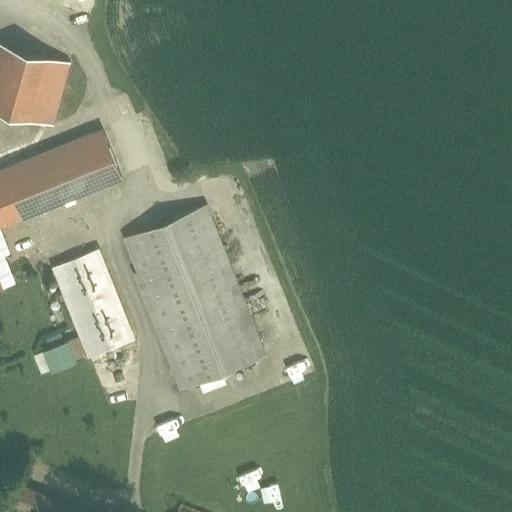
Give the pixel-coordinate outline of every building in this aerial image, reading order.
[(59,45),(0,28),(0,95),(42,107),(59,45)] [(104,129),(0,170),(0,215),(2,222),(122,175),(104,129)] [(213,191),(127,224),(184,375),(203,369),(227,359),(271,343),(213,191)] [(0,222),(2,222),(0,215),(0,285),(15,280),(5,253),(10,250),(0,223),(0,222)] [(139,324),(105,234),(56,253),(91,343),(139,324)] [(79,348),(68,320),(52,326),(54,332),(38,338),(46,360),(79,348)] [(227,359),(203,369),(207,379),(231,370),(227,359)] [(31,473),(24,470),(17,487),(12,498),(46,511),(83,511),(90,498),(31,473)] [(205,511),(177,501),(172,511),(205,511)]
